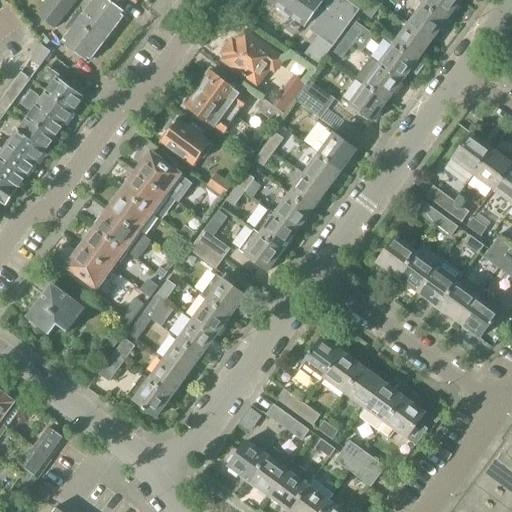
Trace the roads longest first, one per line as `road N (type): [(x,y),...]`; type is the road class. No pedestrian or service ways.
road 1 (residential): [(0,249),(48,206),(122,105),(142,95),(185,37),(190,0)]
road 2 (residential): [(167,477),(318,275)]
road 3 (residential): [(318,275),(459,74)]
road 4 (residential): [(498,409),(318,275)]
road 5 (residential): [(167,477),(0,356)]
road 6 (residential): [(423,511),(498,409)]
